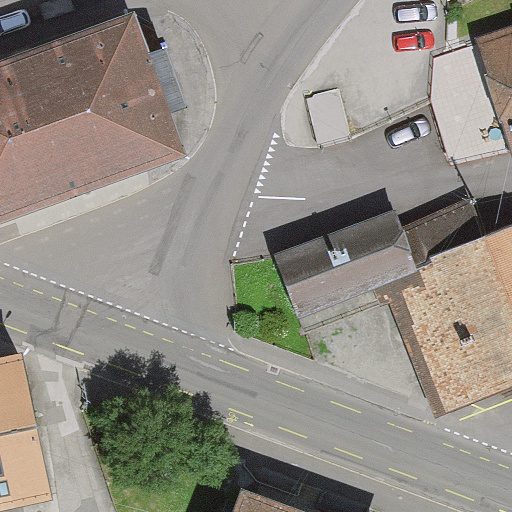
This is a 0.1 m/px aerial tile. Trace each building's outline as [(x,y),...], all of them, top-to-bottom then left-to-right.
[(511,32),(473,42),(475,48),(435,64),(431,108),(451,176),(509,165),(511,170),(511,32)] [(0,86),(0,254),(188,186),(137,35),(0,86)] [(417,286),(487,257),(473,212),(403,241),(417,286)] [(403,241),(397,221),(273,268),(300,334),(390,297),(417,286),(403,241)] [(511,243),(487,257),(511,326),(511,243)] [(417,286),(390,297),(436,431),(511,409),(511,326),(487,257),(417,286)] [(20,357),(0,360),(0,505),(48,496),(20,357)] [(305,511),(243,488),(234,511),(305,511)]
